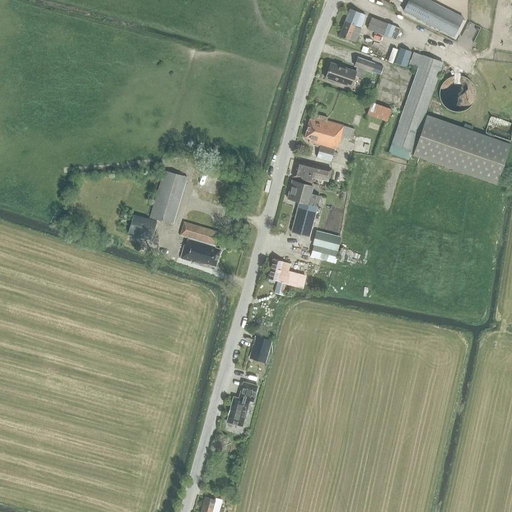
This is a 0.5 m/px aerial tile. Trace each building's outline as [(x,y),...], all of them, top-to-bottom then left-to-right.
[(463,18),(428,0),(407,0),(402,11),(453,37),(463,18)] [(354,42),(365,15),(349,9),(338,36),(350,40),(354,42)] [(387,24),(371,17),(367,29),(395,39),(400,28),(395,27),(395,26),(387,23),(387,24)] [(400,48),(395,62),(405,66),(410,51),(400,48)] [(412,150),(418,133),(443,63),(413,52),(409,64),(418,67),(391,143),(392,143),(388,153),(408,160),(412,150)] [(383,67),(374,63),(357,58),(354,66),(357,67),(355,72),(330,63),(325,78),(350,87),(354,76),(362,79),(365,70),(371,72),(371,71),(380,75),(383,67)] [(455,75),(453,76),(451,76),(449,77),(447,78),(446,79),(445,80),(444,81),(443,82),(441,84),(441,85),(440,86),(439,88),(439,89),(439,91),(438,92),(438,94),(438,96),(439,97),(439,98),(439,100),(440,102),(441,103),(441,104),(442,105),(443,106),(444,107),(445,108),(446,109),(447,110),(449,111),(452,112),(454,112),(455,112),(456,112),(457,112),(460,112),(462,112),(463,111),(464,111),(466,110),(468,109),(470,107),(471,105),(472,104),(473,103),(473,102),(474,101),(474,100),(475,99),(475,98),(475,97),(475,95),(475,94),(475,93),(475,91),(475,90),(475,89),(474,87),(474,86),(473,85),(472,84),(472,83),(471,82),(469,80),(467,79),(465,77),(464,77),(463,76),(460,76),(458,75),(457,75),(455,75)] [(345,117),(348,109),(322,99),(318,107),(345,117)] [(386,121),(390,109),(371,102),(366,114),(386,121)] [(354,129),(326,121),(327,118),(315,114),(314,121),(309,120),(304,138),(309,139),(308,142),(320,145),(316,158),(331,161),(334,149),(335,150),(338,142),(339,143),(340,138),(351,141),(354,129)] [(510,144),(426,114),(412,155),(496,184),(510,144)] [(331,170),(297,162),(297,161),(293,177),(298,178),(298,180),(311,184),(313,178),(328,181),(331,170)] [(173,224),(187,177),(163,171),(149,217),(173,224)] [(309,237),(317,206),(312,205),(314,198),(305,196),(308,186),(292,181),(288,199),(299,201),(291,232),(309,237)] [(151,239),(156,221),(133,214),(127,233),(151,239)] [(215,267),(220,250),(214,248),(219,232),(184,222),(179,236),(187,238),(185,245),(184,245),(180,259),(204,266),(204,264),(215,267)] [(340,237),(315,230),(312,245),(313,245),(310,257),(335,264),(336,259),(336,258),(338,250),(337,250),(340,237)] [(283,295),(286,285),(298,288),(298,286),(303,287),(306,277),(287,272),(290,264),(272,259),(267,279),(269,279),(268,282),(274,283),(274,281),(277,281),(274,293),(283,295)] [(331,286),(343,288),(344,280),(337,279),(337,283),(331,282),(331,286)] [(270,341),(255,336),(255,338),(256,339),(254,345),(253,345),(249,358),(264,363),(270,341)] [(252,403),(257,386),(243,382),(240,394),(244,395),(243,400),(233,397),(231,405),(230,405),(228,415),(226,422),(242,427),(249,402),(252,403)] [(217,511),(220,502),(205,498),(201,511),(217,511)]
